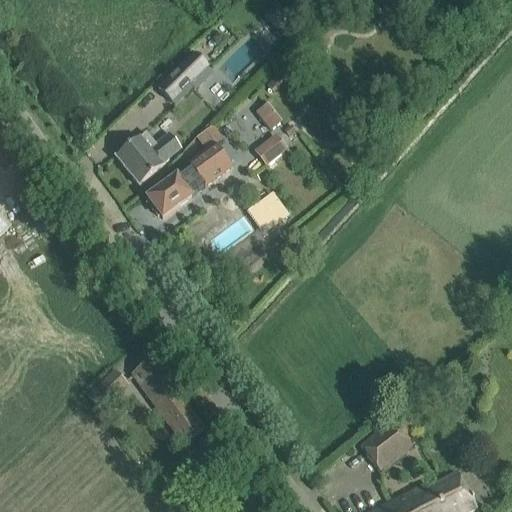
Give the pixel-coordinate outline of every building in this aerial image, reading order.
[(277,10),(265,23),(282,40),(295,28),(277,10)] [(192,58),(158,92),(174,110),(208,76),(192,58)] [(257,115),(271,133),(283,124),(268,106),(257,115)] [(232,170),(227,162),(222,156),(229,150),(222,140),(213,128),(197,141),(206,152),(190,165),(174,176),(176,180),(148,200),(163,221),(192,200),(185,191),(199,181),(205,190),(232,170)] [(180,150),(177,147),(188,138),(181,129),(170,138),(169,137),(157,148),(146,135),(140,140),(140,139),(115,160),(139,189),(164,169),(162,166),(180,150)] [(255,154),(267,169),(288,152),(277,137),(255,154)] [(0,238),(0,280),(19,268),(0,238)] [(204,432),(153,363),(134,377),(185,446),(204,432)] [(127,387),(116,374),(88,400),(100,412),(127,387)] [(416,451),(407,439),(419,429),(409,415),(397,425),(396,424),(362,449),(383,476),(416,451)] [(198,449),(213,467),(224,458),(209,440),(198,449)] [(430,485),(377,511),(476,511),(477,511),(459,475),(432,489),(430,485)]
